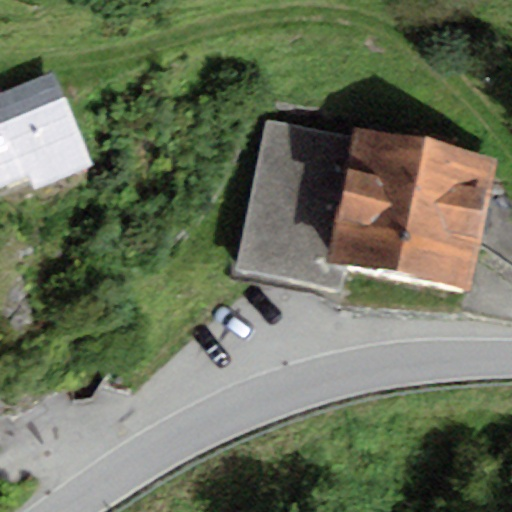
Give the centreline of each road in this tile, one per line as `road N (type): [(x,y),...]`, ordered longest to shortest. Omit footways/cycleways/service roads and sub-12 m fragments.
road 1 (track): [(0,68),(103,57),(209,24),(346,14),(413,44),(449,76),(511,161)]
road 2 (unclassified): [(511,358),(363,376),(291,398),(227,422),(73,511)]
